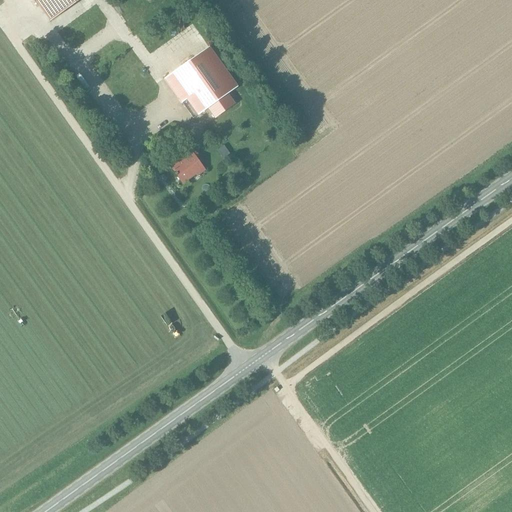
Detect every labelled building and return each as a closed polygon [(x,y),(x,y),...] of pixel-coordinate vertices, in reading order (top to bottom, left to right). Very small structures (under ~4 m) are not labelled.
[(31,0),(48,22),(78,0),(31,0)] [(138,117),(167,95),(131,49),(125,54),(103,70),(138,117)] [(210,63),(206,65),(209,71),(220,64),(215,56),(209,60),(210,63)] [(186,100),(198,116),(238,88),(237,87),(217,101),(189,61),(164,79),(181,104),(186,100)] [(197,176),(205,170),(192,153),(177,163),(179,165),(172,170),(175,174),(176,176),(177,176),(182,184),(196,174),(197,176)]
